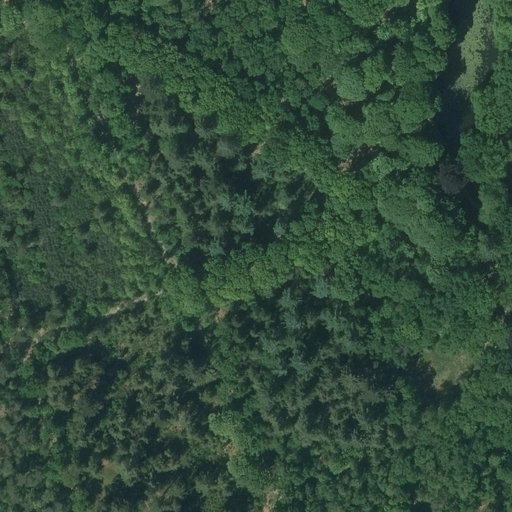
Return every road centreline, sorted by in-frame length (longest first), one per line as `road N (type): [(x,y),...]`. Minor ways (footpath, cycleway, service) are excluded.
road 1 (track): [(285,511),(43,0)]
road 2 (track): [(488,320),(446,262),(357,189),(152,52),(60,10)]
road 3 (track): [(450,179),(389,214),(0,352)]
road 4 (track): [(0,297),(81,511)]
road 5 (track): [(293,0),(343,37),(418,140),(434,150)]
road 6 (track): [(443,0),(427,101),(434,150),(450,179)]
road 7 (track): [(470,204),(488,320),(511,357)]
